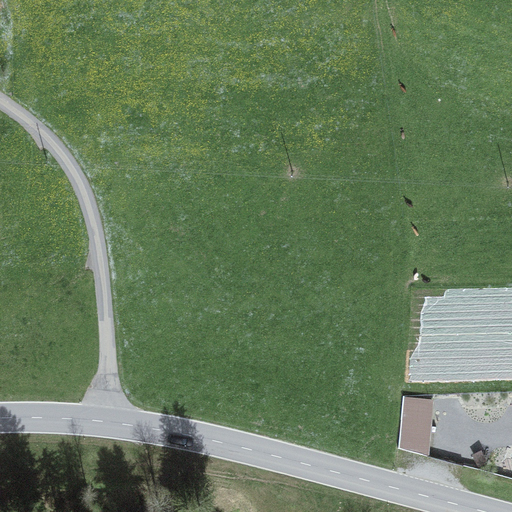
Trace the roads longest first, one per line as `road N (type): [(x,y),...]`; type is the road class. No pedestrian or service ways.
road 1 (secondary): [(0,418),(161,429),(483,511)]
road 2 (track): [(0,100),(59,151),(88,206),(105,304),(107,421)]
